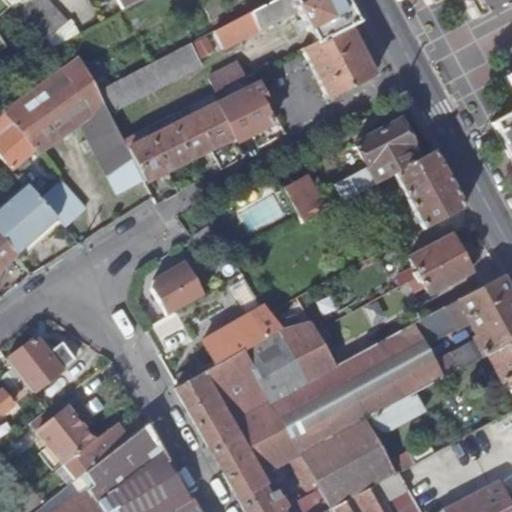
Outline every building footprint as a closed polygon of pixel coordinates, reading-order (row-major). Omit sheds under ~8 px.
[(6,0),(50,48),(77,34),(45,0),(6,0)] [(108,17),(123,10),(117,0),(109,0),(101,5),(108,17)] [(123,9),(140,0),(117,0),(123,10),(123,9)] [(219,28),(214,30),(225,50),(297,12),(290,0),(272,0),(227,24),(219,28)] [(357,23),(344,0),(290,0),(297,12),(301,20),(306,30),(314,44),(348,27),(357,23)] [(423,0),(427,6),(438,0),(464,0),(464,3),(473,20),(476,19),(480,17),(479,16),(498,6),(508,0),(423,0)] [(301,32),(306,30),(301,20),(296,24),(301,32)] [(373,76),(348,27),(314,44),(301,51),(326,99),(327,99),(373,76)] [(189,43),(95,92),(107,114),(201,66),(189,43)] [(65,66),(0,112),(0,157),(10,169),(34,149),(38,153),(78,124),(86,140),(91,150),(115,194),(142,180),(120,140),(107,114),(95,92),(77,58),(65,66)] [(215,93),(244,79),(236,64),(208,78),(215,93)] [(511,74),(511,75),(510,74),(504,78),(511,93),(511,116),(507,115),(490,124),(494,131),(495,130),(511,162),(511,74)] [(215,105),(231,137),(234,142),(270,124),(262,107),(269,103),(259,83),(215,105)] [(210,96),(199,101),(204,110),(193,116),(209,148),(231,137),(215,105),(210,96)] [(209,148),(193,116),(188,107),(176,113),(181,122),(171,127),(187,159),(209,148)] [(176,113),(166,118),(171,127),(181,122),(176,113)] [(391,172),(414,160),(407,145),(408,143),(396,122),(353,145),(365,168),(332,186),(340,200),(354,193),(374,182),(391,172)] [(187,159),(171,127),(153,135),(151,132),(147,133),(166,170),(187,159)] [(166,170),(147,133),(145,129),(120,140),(142,180),(144,181),(166,170)] [(85,152),(91,150),(86,140),(80,143),(85,152)] [(455,193),(432,151),(414,160),(391,172),(422,230),(463,208),(455,193)] [(312,216),(322,210),(304,176),(290,183),(287,176),(277,182),(299,222),(307,218),(312,216)] [(54,219),(62,228),(81,209),(56,182),(37,199),(54,219)] [(374,182),(354,193),(361,205),(362,207),(382,196),(374,182)] [(54,219),(37,199),(25,185),(24,185),(0,206),(0,222),(22,247),(54,219)] [(200,249),(212,241),(204,230),(192,237),(200,249)] [(417,276),(459,254),(448,235),(408,258),(408,260),(413,268),(417,276)] [(0,266),(13,255),(0,240),(0,266)] [(459,254),(417,276),(423,287),(428,296),(469,273),(459,254)] [(164,317),(201,296),(182,263),(151,281),(149,290),(164,317)] [(406,282),(417,276),(413,268),(395,277),(400,286),(406,282)] [(417,276),(406,282),(412,293),(423,287),(417,276)] [(511,339),(511,300),(499,277),(455,300),(475,337),(471,339),(472,340),(481,357),(483,355),(511,339)] [(245,279),(235,284),(247,308),(257,303),(245,279)] [(215,365),(238,352),(279,329),(263,307),(202,341),(215,365)] [(442,307),(410,325),(421,347),(433,341),(430,336),(452,324),(442,307)] [(308,322),(279,329),(238,352),(265,399),(267,402),(331,367),(333,366),(325,352),(314,332),(308,322)] [(361,351),(333,366),(331,367),(267,402),(268,405),(297,454),(298,455),(363,420),(412,394),(439,379),(421,347),(410,325),(361,351)] [(325,352),(333,366),(361,351),(353,337),(325,352)] [(5,360),(30,393),(73,360),(60,343),(46,354),(33,338),(5,360)] [(511,339),(483,355),(492,370),(499,383),(506,379),(511,390),(511,339)] [(457,370),(481,357),(472,340),(448,353),(457,370)] [(215,365),(200,373),(230,425),(264,402),(267,402),(265,399),(238,352),(215,365)] [(500,386),(499,383),(492,370),(487,373),(496,388),(500,386)] [(172,389),(231,491),(252,480),(259,477),(230,425),(200,373),(175,387),(172,389)] [(0,413),(10,405),(0,391),(0,413)] [(412,394),(363,420),(373,439),(423,412),(412,394)] [(60,401),(45,412),(29,425),(36,432),(65,408),(60,401)] [(288,461),(298,455),(297,454),(268,405),(267,402),(264,402),(230,425),(259,477),(288,461)] [(61,466),(93,441),(65,408),(36,432),(36,433),(61,466)] [(328,510),(396,473),(390,461),(373,439),(363,420),(298,455),(315,487),(319,495),(319,496),(328,510)] [(118,448),(131,437),(119,421),(105,432),(118,448)] [(185,491),(147,425),(131,437),(118,448),(74,482),(42,506),(34,511),(169,511),(190,500),(185,491)] [(74,482),(118,448),(105,432),(93,441),(61,466),(74,482)] [(8,441),(0,447),(0,451),(11,466),(19,460),(15,453),(22,448),(13,437),(8,441)] [(0,447),(8,441),(4,437),(0,440),(0,447)] [(390,461),(396,473),(433,453),(427,441),(393,459),(390,461)] [(298,455),(288,461),(304,491),(315,487),(298,455)] [(510,511),(510,509),(497,483),(439,511),(417,511),(396,473),(328,510),(323,511),(510,511)] [(243,511),(270,511),(252,480),(231,491),(243,511)] [(19,511),(34,511),(42,506),(30,490),(24,482),(11,492),(23,506),(18,510),(19,511)] [(323,511),(328,510),(319,496),(290,511),(280,511),(280,510),(276,511),(323,511)] [(196,511),(190,500),(169,511),(196,511)]
